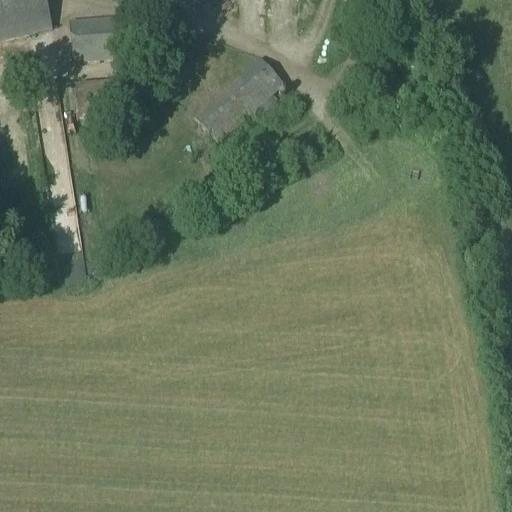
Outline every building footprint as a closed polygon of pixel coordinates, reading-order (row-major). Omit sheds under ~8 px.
[(44,0),(0,0),(0,45),(52,34),(44,0)] [(236,0),(236,8),(254,8),(253,0),(236,0)] [(124,21),(69,25),(72,68),(137,63),(135,33),(125,34),(124,21)] [(259,63),(194,122),(219,148),(260,112),(267,120),(277,112),(274,109),(277,107),(271,101),(283,90),(259,63)] [(116,85),(74,88),(78,130),(99,128),(98,122),(112,121),(113,127),(133,125),(133,118),(146,117),(144,91),(130,92),(116,93),(116,85)]
